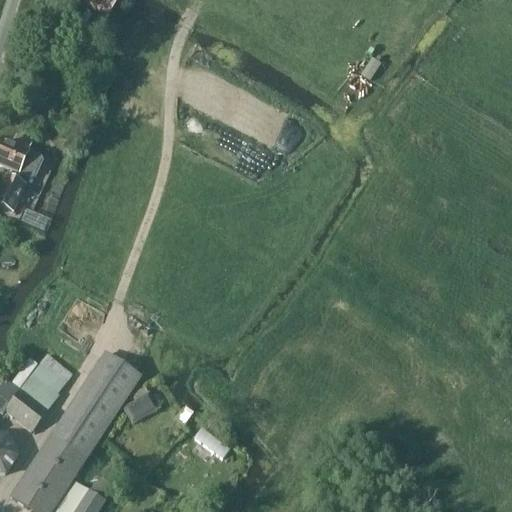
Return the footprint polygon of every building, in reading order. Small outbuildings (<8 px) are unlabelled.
[(78,0),(105,19),(119,0),(78,0)] [(17,176),(30,182),(35,180),(42,164),(40,160),(2,143),(0,147),(0,168),(9,172),(5,180),(4,179),(0,189),(0,209),(13,215),(25,188),(14,183),(17,176)] [(26,511),(52,511),(86,462),(140,379),(105,356),(10,501),(26,511)] [(30,435),(46,415),(18,394),(18,395),(0,380),(0,416),(1,417),(4,415),(30,435)] [(122,411),(132,428),(158,412),(158,411),(160,410),(162,406),(158,398),(153,398),(151,400),(148,395),(122,411)] [(0,478),(5,479),(18,458),(7,437),(0,436),(0,478)] [(99,511),(104,504),(89,494),(76,511),(99,511)]
